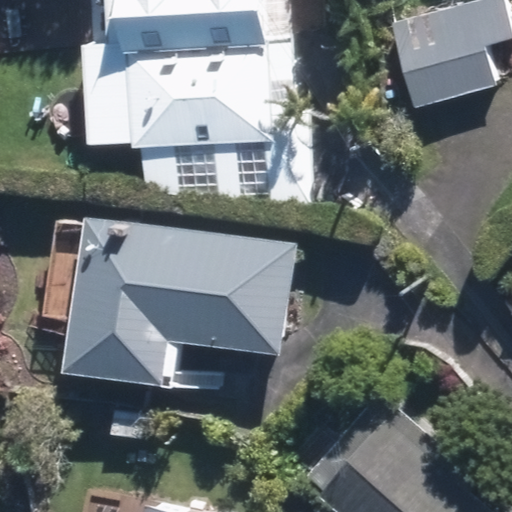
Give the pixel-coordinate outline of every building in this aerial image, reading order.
[(99,0),(107,138),(164,135),(167,185),(330,198),(327,105),(314,105),(310,0),(99,0)] [(511,0),(455,0),(407,16),(434,101),(511,76),(511,0)] [(318,234),(115,205),(113,215),(83,211),(77,253),(107,258),(99,314),(97,314),(91,359),(201,373),(207,329),(309,342),(318,234)] [(511,511),(511,485),(393,386),(322,474),(368,511),(511,511)] [(244,511),(165,497),(162,511),(244,511)]
